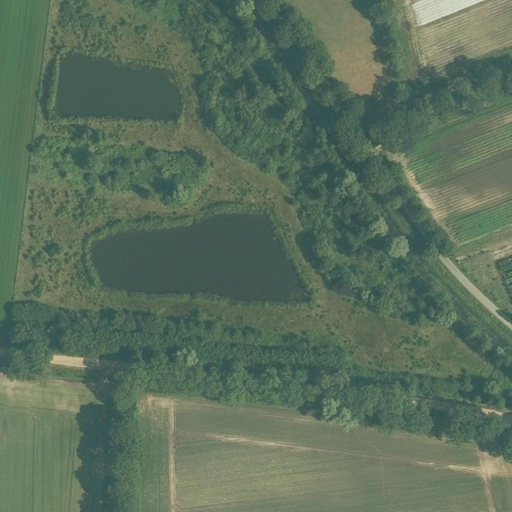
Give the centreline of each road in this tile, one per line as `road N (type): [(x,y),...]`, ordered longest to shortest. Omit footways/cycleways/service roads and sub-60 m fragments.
road 1 (track): [(0,356),(511,420)]
road 2 (unclassified): [(511,326),(409,216),(268,0)]
